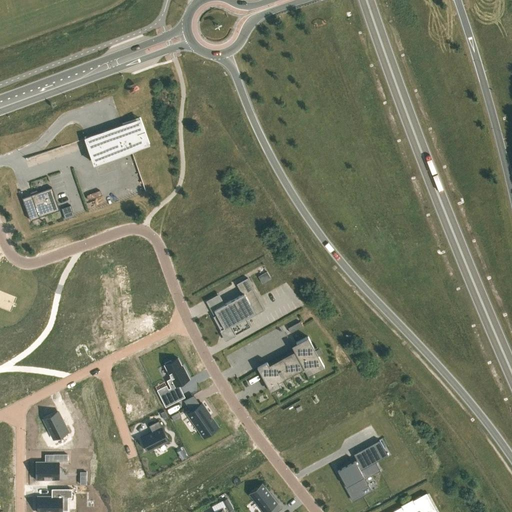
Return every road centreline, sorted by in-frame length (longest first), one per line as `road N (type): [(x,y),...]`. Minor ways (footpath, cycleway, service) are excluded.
road 1 (trunk): [(225,54),(280,176),(320,236),(511,459)]
road 2 (trunk): [(511,372),(366,0)]
road 3 (residential): [(187,319),(224,390),(314,511)]
road 4 (trunk): [(511,191),(456,0)]
road 5 (residential): [(80,247),(145,229),(160,246),(187,319)]
